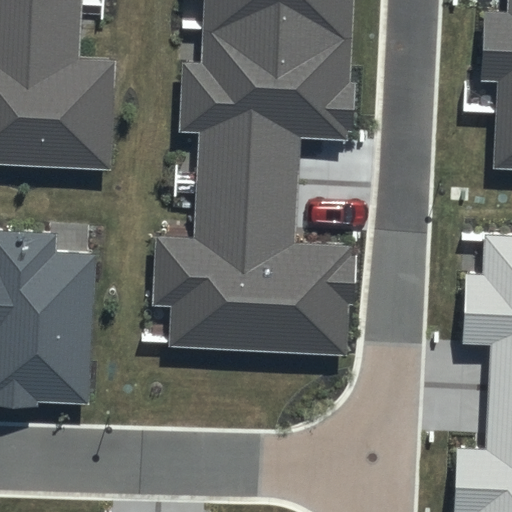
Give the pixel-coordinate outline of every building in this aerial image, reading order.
[(0,0),(0,159),(111,165),(116,55),(81,54),(83,0),(0,0)] [(203,0),(201,60),(181,59),(177,133),(196,134),(191,239),(155,237),(151,305),(174,306),(172,343),(351,352),(356,247),(293,244),(298,135),(350,138),(357,0),(203,0)] [(511,0),(507,0),(507,11),(486,10),(483,79),(497,80),(493,169),(511,169),(511,0)] [(0,404),(90,409),(98,252),(54,250),(55,235),(0,232),(0,404)] [(511,511),(511,235),(498,235),(497,269),(468,268),(465,343),(494,344),(490,445),(458,444),(454,511),(511,511)]
